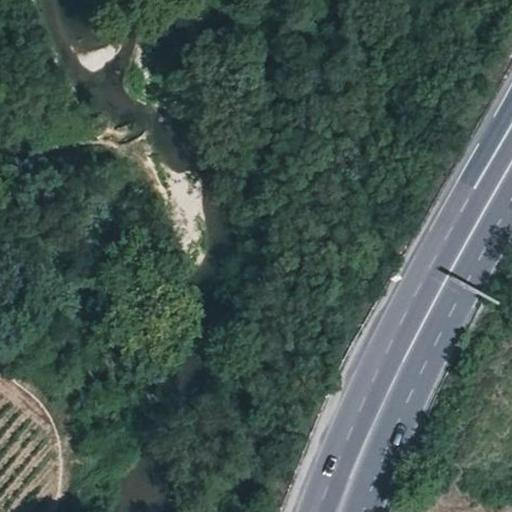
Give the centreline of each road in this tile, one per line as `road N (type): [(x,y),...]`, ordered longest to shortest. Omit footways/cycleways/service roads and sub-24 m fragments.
road 1 (primary): [(427,308),(357,421),(321,511)]
road 2 (primary): [(357,511),(427,308)]
road 3 (track): [(46,511),(71,464),(37,436),(13,381),(0,373)]
road 4 (primary): [(427,308),(501,185)]
road 5 (unknown): [(468,398),(425,511)]
